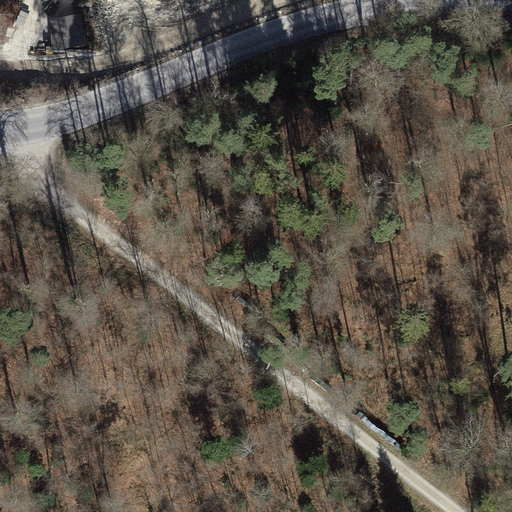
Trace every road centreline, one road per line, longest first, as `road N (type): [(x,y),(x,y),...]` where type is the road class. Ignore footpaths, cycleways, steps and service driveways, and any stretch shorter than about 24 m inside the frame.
road 1 (track): [(0,137),(454,511)]
road 2 (tertiary): [(398,0),(263,35),(88,107),(0,124)]
